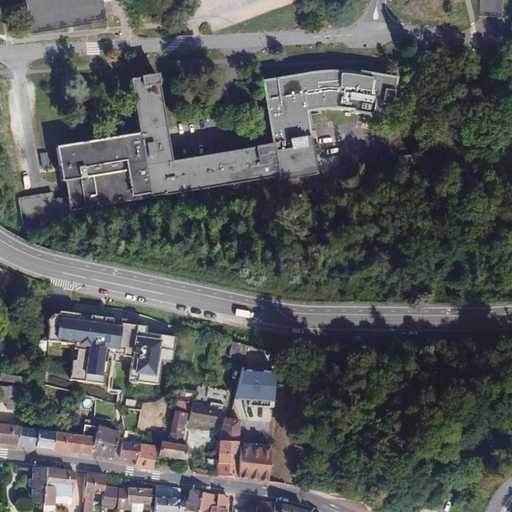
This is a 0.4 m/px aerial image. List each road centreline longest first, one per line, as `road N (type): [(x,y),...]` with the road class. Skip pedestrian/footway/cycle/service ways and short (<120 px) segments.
road 1 (secondary): [(0,249),(44,268),(289,319),(511,321)]
road 2 (unclassified): [(0,53),(371,33)]
road 3 (unclassified): [(336,511),(268,491),(0,454)]
road 4 (unclassified): [(371,33),(511,48)]
